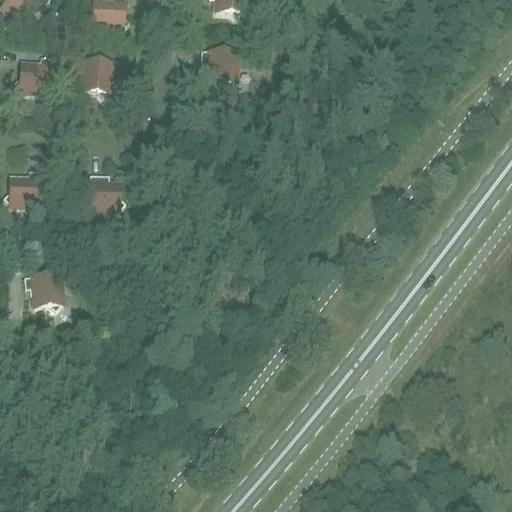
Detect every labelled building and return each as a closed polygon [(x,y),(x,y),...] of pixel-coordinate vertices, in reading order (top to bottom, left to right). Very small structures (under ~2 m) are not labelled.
[(37,0),(36,2),(32,2),(30,0),(13,0),(11,3),(3,3),(3,11),(1,13),(23,34),(53,2),(51,0),(37,0)] [(128,28),(123,22),(123,7),(108,7),(105,4),(105,0),(93,0),(92,35),(122,36),(122,34),(128,29),(128,28)] [(213,0),(215,1),(215,17),(230,17),(235,23),(236,23),(242,18),(244,18),(244,0),(213,0)] [(205,69),(207,72),(207,87),(222,88),(227,93),(234,88),(236,88),(237,58),(200,57),(200,69),(205,69)] [(19,96),(19,98),(49,101),(52,64),(40,63),(40,68),(37,70),(21,69),(20,84),(14,89),(19,96)] [(108,98),(110,98),(112,68),(76,66),(75,78),(80,78),(82,81),(81,96),(96,97),(101,104),(108,98)] [(28,177),(28,181),(25,184),(10,184),(9,199),(3,204),(3,205),(9,211),(9,213),(39,214),(40,177),(28,177)] [(119,204),(119,189),(104,189),(101,186),(101,181),(89,181),(88,217),(118,218),(118,216),(124,210),(119,204)] [(29,295),(32,297),(33,313),(48,312),(54,317),(55,317),(60,310),(62,310),(60,280),(24,283),(25,295),(29,295)]
